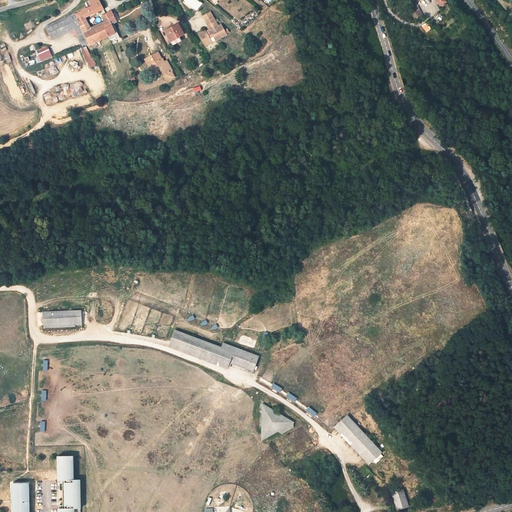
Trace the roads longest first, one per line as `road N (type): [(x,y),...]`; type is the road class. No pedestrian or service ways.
road 1 (track): [(0,289),(23,291),(41,338),(160,346),(279,397),(328,441),(362,511)]
road 2 (primary): [(511,282),(470,180),(407,112),(371,0)]
road 3 (track): [(115,299),(156,301),(184,323),(256,344),(260,364),(251,384)]
road 4 (track): [(100,336),(117,311),(107,295),(57,298),(30,310)]
